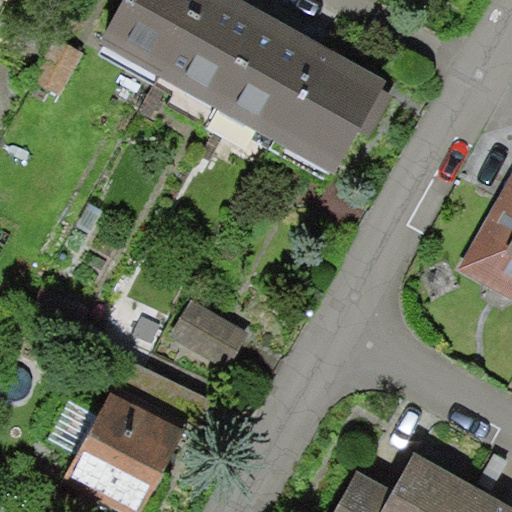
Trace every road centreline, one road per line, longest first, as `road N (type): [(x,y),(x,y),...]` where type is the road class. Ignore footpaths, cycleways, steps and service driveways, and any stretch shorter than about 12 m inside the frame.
road 1 (residential): [(338,320),(506,0)]
road 2 (residential): [(227,511),(338,320)]
road 3 (residential): [(338,320),(511,419)]
